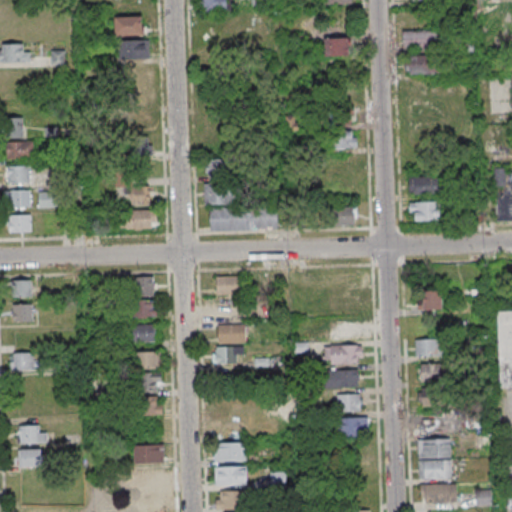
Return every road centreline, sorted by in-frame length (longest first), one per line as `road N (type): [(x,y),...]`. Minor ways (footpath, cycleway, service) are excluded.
road 1 (residential): [(189,511),(170,0)]
road 2 (residential): [(393,511),(375,0)]
road 3 (residential): [(511,243),(0,259)]
